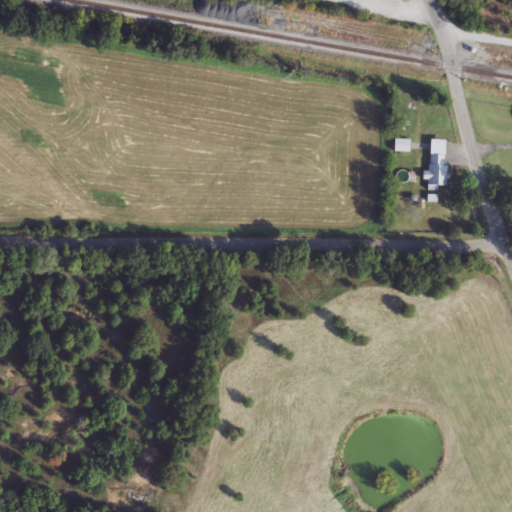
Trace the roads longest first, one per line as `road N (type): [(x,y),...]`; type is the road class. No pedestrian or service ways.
road 1 (residential): [(500,243),(0,240)]
road 2 (tertiary): [(500,243),(427,0)]
